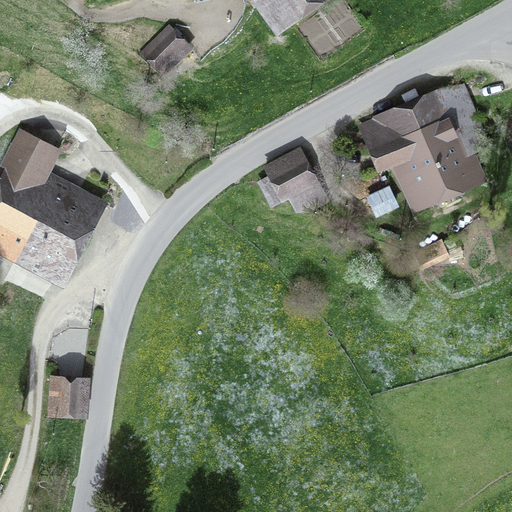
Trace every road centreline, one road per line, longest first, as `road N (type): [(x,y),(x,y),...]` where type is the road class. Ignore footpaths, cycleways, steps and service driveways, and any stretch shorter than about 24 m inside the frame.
road 1 (unclassified): [(511,14),(254,152),(171,219),(143,256),(117,321),(85,511)]
road 2 (track): [(10,511),(52,308),(84,288),(131,280)]
